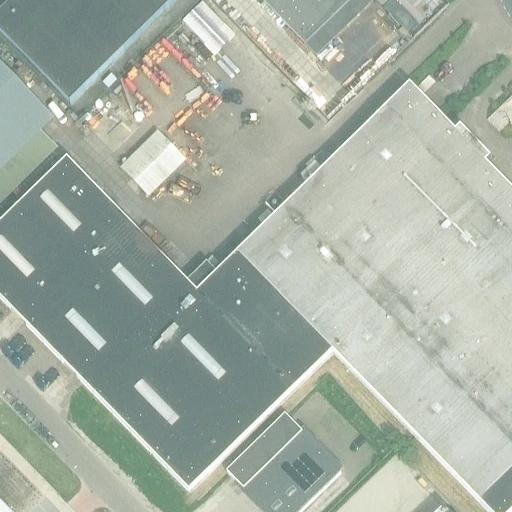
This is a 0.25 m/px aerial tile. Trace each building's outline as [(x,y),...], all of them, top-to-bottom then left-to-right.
[(15,0),(0,15),(0,35),(70,106),(177,0),(15,0)] [(260,0),(305,46),(352,0),(260,0)] [(0,67),(0,172),(53,121),(0,67)] [(410,87),(237,255),(197,294),(67,161),(0,226),(0,300),(189,495),(333,354),(487,511),(511,511),(511,191),(486,165),(491,161),(460,128),(455,133),(410,87)] [(227,473),(265,511),(301,511),(343,471),(287,415),(227,473)]
